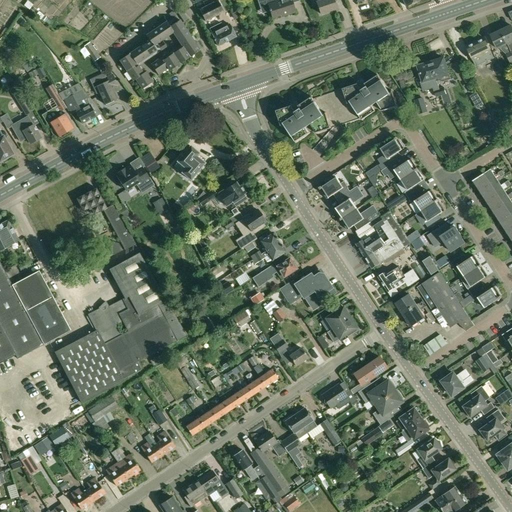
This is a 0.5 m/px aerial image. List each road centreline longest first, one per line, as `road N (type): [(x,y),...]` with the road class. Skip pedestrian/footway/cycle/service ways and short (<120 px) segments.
road 1 (residential): [(383,331),(114,511)]
road 2 (residential): [(202,97),(196,80),(208,48),(184,4),(171,2),(114,58),(149,119)]
road 3 (primary): [(237,85),(446,14)]
road 4 (residential): [(445,183),(410,129),(395,124),(291,191)]
road 5 (unclassified): [(511,510),(413,373)]
road 6 (unclassified): [(383,331),(291,191)]
road 7 (primary): [(0,195),(149,119)]
road 8 (residential): [(511,285),(445,183)]
